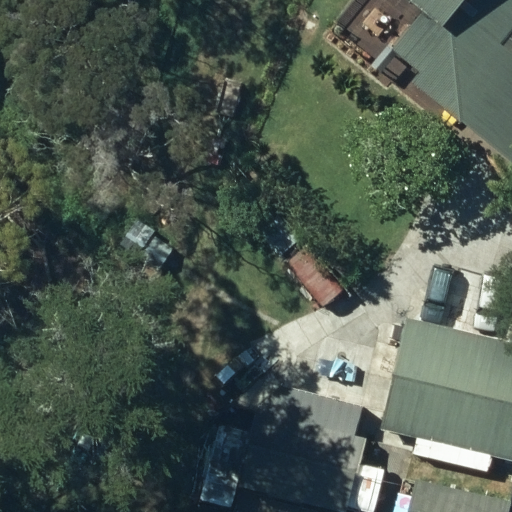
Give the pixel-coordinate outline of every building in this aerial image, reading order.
[(511,0),(409,0),(415,5),(385,43),(417,69),(408,79),(511,161),(511,55),(510,54),(511,50),(511,0)] [(297,140),(249,143),(251,182),(300,179),(297,140)] [(318,273),(330,286),(338,279),(327,265),(318,273)] [(377,424),(511,457),(511,341),(404,315),(377,424)] [(295,376),(321,387),(330,365),(305,354),(295,376)] [(402,511),(500,511),(503,499),(411,477),(402,511)]
